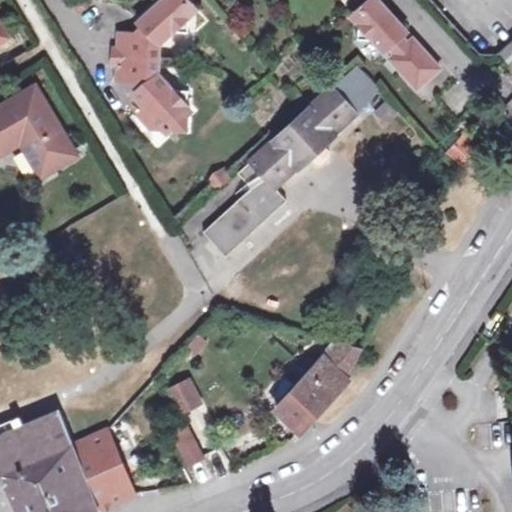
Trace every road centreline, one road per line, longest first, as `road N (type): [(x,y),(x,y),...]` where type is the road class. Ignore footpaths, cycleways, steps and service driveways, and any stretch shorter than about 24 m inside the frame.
road 1 (unclassified): [(511,234),(395,400),(282,495),(241,511)]
road 2 (unknown): [(410,0),(465,69),(511,94)]
